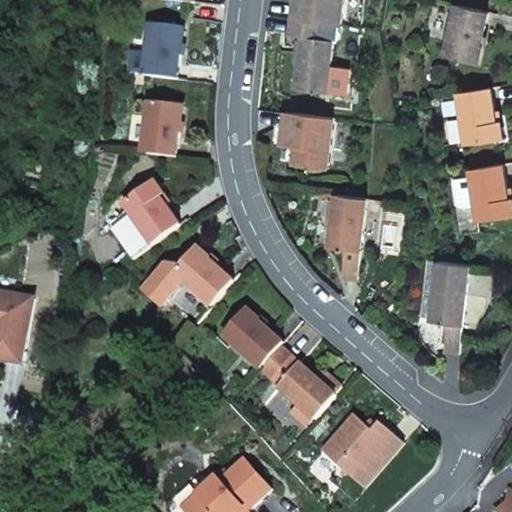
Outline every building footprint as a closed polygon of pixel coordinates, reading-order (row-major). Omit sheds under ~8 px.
[(323,22),(343,25),(346,0),(294,0),(293,19),(323,22)] [(488,12),(454,5),(443,56),(476,64),(488,12)] [(323,22),(293,19),(291,34),(303,35),(297,88),(306,89),(306,91),(313,92),(313,90),(329,92),(336,39),(321,37),(323,22)] [(150,23),(144,76),(178,79),(184,27),(150,23)] [(491,88),(439,96),(448,147),(503,138),(500,121),(496,121),(491,88)] [(148,102),(142,154),(176,158),(182,105),(148,102)] [(335,118),(286,112),(283,135),(299,137),(298,147),(295,165),(329,169),(335,118)] [(299,137),(283,135),(282,145),(298,147),(299,137)] [(503,165),(469,170),(449,174),(459,235),(478,232),(477,222),(511,216),(511,198),(509,199),(503,165)] [(153,245),(154,245),(182,224),(162,197),(165,195),(154,180),(123,203),(127,209),(107,224),(133,260),(153,245)] [(369,198),(337,194),(331,246),(337,247),(337,250),(345,251),(342,276),(359,278),(369,198)] [(183,282),(213,309),(235,283),(195,248),(174,272),(165,264),(147,284),(150,286),(150,289),(150,291),(151,293),(153,296),(156,297),(159,298),(161,299),(165,298),(167,301),(183,282)] [(471,265),(427,259),(421,317),(433,318),(433,320),(441,321),(440,325),(447,325),(445,351),(462,352),(471,265)] [(0,352),(35,357),(44,294),(0,285),(0,324),(1,325),(0,327),(0,352)] [(222,335),(262,370),(281,347),(284,343),(245,309),(222,335)] [(278,388),(317,421),(338,397),(281,347),(262,370),(274,381),(273,382),(278,388)] [(67,406),(72,389),(59,385),(54,402),(67,406)] [(343,468),(367,490),(407,444),(382,423),(374,432),(355,416),(309,471),(326,487),(343,468)] [(246,503),(252,510),(276,489),(249,458),(225,479),(220,474),(186,504),(192,511),(239,511),(238,510),(246,503)] [(511,511),(511,493),(510,493),(508,503),(499,511),(511,511)] [(253,511),(252,510),(246,503),(238,510),(239,511),(253,511)]
